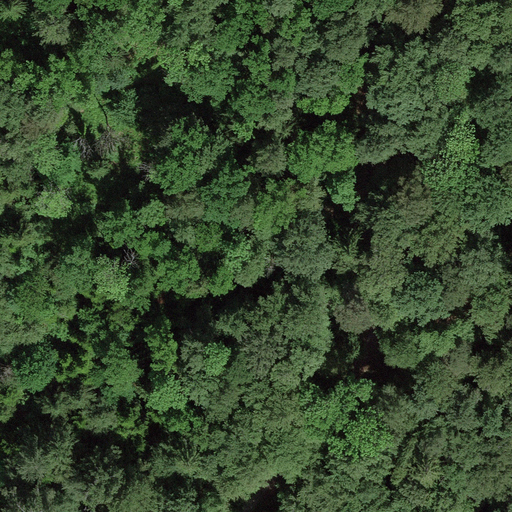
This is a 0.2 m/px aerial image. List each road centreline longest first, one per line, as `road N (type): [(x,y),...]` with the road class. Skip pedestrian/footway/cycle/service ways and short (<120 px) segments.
road 1 (track): [(398,283),(404,234),(361,0)]
road 2 (track): [(245,511),(375,338),(398,283)]
road 3 (track): [(398,283),(471,285),(511,307)]
